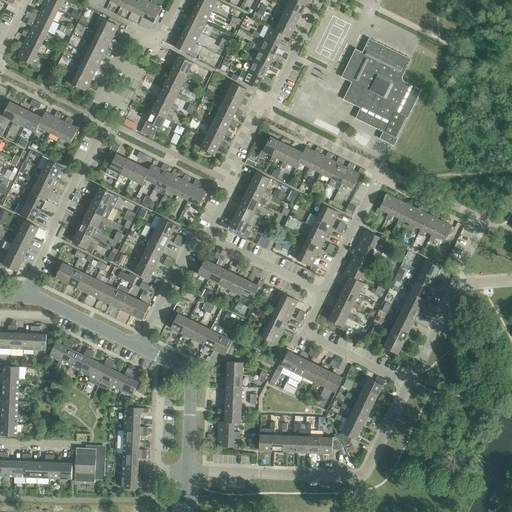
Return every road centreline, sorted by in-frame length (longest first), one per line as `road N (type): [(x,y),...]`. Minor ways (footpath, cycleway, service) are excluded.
road 1 (residential): [(411,385),(363,476),(186,472)]
road 2 (residential): [(27,296),(100,131),(99,96)]
road 3 (residential): [(464,284),(458,267),(483,219),(383,170)]
road 4 (residential): [(321,295),(307,334),(411,385)]
road 5 (tertiary): [(186,472),(182,374),(138,349)]
road 6 (residential): [(383,170),(255,111)]
road 7 (residential): [(205,235),(229,189),(221,178),(255,111)]
road 8 (residential): [(383,170),(321,295)]
road 9 (residential): [(138,349),(193,242),(205,235)]
road 10 (residential): [(321,295),(205,235)]
road 11 (residential): [(255,111),(318,0)]
road 12 (tertiary): [(138,349),(27,296)]
